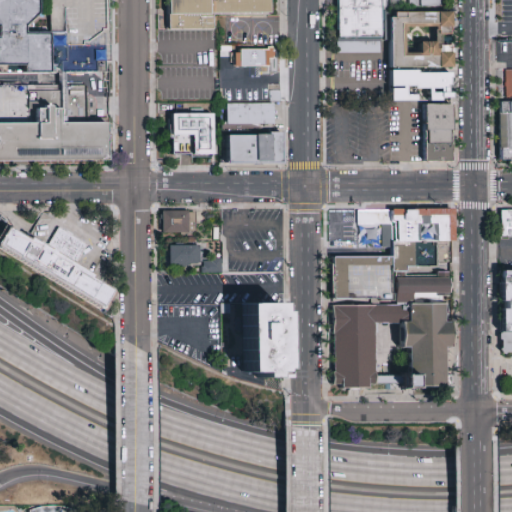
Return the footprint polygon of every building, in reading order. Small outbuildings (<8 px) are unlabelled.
[(25,31),(25,39),(50,38),(50,40),(51,78),(23,79),(23,74),(0,74),(0,0),(38,0),(39,19),(25,31)] [(213,29),(213,14),(270,14),(270,0),(165,0),(165,29),(213,29)] [(380,42),(381,55),(343,55),(342,43),(340,43),(340,37),(339,0),(382,0),(383,37),(383,42),(380,42)] [(453,11),(390,10),(390,66),(453,66),(453,45),(442,45),(442,34),(452,34),(453,11)] [(237,49),(268,48),(268,66),(238,66),(237,49)] [(386,71),(452,71),(452,101),(386,101),(386,71)] [(501,99),(511,99),(511,158),(503,158),(503,147),(501,146),(501,99)] [(226,104),(273,104),(273,126),(226,126),(226,104)] [(422,106),(452,106),(452,162),(422,161),(422,106)] [(57,124),(103,124),(103,159),(0,159),(0,125),(36,125),(36,110),(57,110),(57,124)] [(170,114),(212,113),(212,155),(170,156),(170,114)] [(222,137),(283,136),(283,165),(222,165),(222,137)] [(452,271),(393,271),(392,220),(391,209),(451,209),(453,209),(453,219),(453,241),(452,271)] [(511,235),(501,235),(501,216),(501,209),(511,209),(511,235)] [(355,210),(388,210),(388,224),(355,224),(355,210)] [(193,233),(193,211),(160,211),(160,233),(193,233)] [(50,244),(79,256),(87,239),(57,227),(50,244)] [(0,229),(15,239),(16,240),(19,236),(38,248),(76,271),(80,274),(80,277),(87,281),(100,290),(88,310),(76,303),(41,282),(15,266),(0,256),(0,229)] [(198,265),(198,245),(166,245),(166,265),(198,265)] [(202,272),(220,272),(220,261),(202,260),(202,272)] [(246,373),(246,305),(281,305),(286,313),(286,373),(281,381),(265,381),(261,373),(246,373)] [(336,383),(336,308),(411,308),(448,308),(448,322),(454,322),(454,348),(448,348),(448,386),(441,389),(405,389),(405,383),(374,383),(374,388),(342,388),(336,383)] [(500,332),(511,331),(511,352),(509,352),(500,354),(500,332)]
